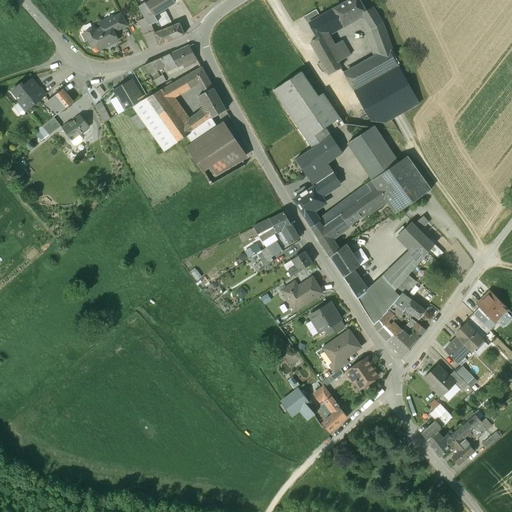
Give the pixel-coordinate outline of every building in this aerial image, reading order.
[(173,0),(153,0),(146,5),(145,3),(138,7),(145,18),(149,26),(151,25),(158,22),(155,17),(154,15),(175,2),(173,0)] [(358,0),(349,0),(334,9),(343,25),(344,26),(355,20),(354,18),(364,12),(365,11),(358,0)] [(372,7),(365,11),(364,12),(366,16),(364,17),(371,29),(381,55),(345,74),(371,121),(384,123),(391,120),(405,141),(416,136),(403,112),(419,103),(389,51),(391,48),(382,22),(372,7)] [(343,25),(334,9),(320,17),(316,10),(304,16),(317,38),(311,42),(329,75),(340,68),(337,63),(350,55),(342,41),(329,48),(322,36),(343,25)] [(165,12),(155,17),(158,22),(161,28),(171,22),(165,12)] [(111,17),(100,23),(102,28),(95,32),(93,29),(85,33),(92,48),(97,46),(99,50),(111,44),(110,42),(117,39),(113,32),(127,24),(122,14),(112,19),(111,17)] [(168,29),(155,34),(151,25),(149,26),(145,18),(137,21),(139,26),(140,25),(149,49),(171,40),(184,35),(180,23),(171,27),(170,25),(167,26),(168,29)] [(189,46),(175,52),(181,63),(195,57),(189,46)] [(175,52),(160,58),(165,67),(166,70),(181,63),(175,52)] [(165,67),(160,58),(144,66),(155,88),(165,83),(158,70),(165,67)] [(318,97),(301,73),(275,90),(314,148),(331,136),(325,128),(341,118),(323,93),(318,97)] [(225,109),(208,79),(198,84),(202,93),(198,95),(206,109),(211,119),(212,118),(225,109)] [(33,82),(31,81),(22,88),(21,87),(17,87),(14,89),(14,93),(19,100),(19,102),(25,110),(27,110),(46,95),(41,89),(38,91),(34,86),(35,85),(33,82)] [(142,100),(132,83),(116,92),(118,96),(126,110),(133,106),(142,100)] [(95,90),(100,96),(104,92),(100,87),(95,90)] [(73,102),(63,89),(46,102),(57,115),(73,102)] [(142,100),(133,106),(138,114),(147,126),(164,151),(176,143),(155,109),(168,102),(161,90),(142,100)] [(119,114),(126,110),(118,96),(111,100),(119,114)] [(110,119),(101,102),(95,106),(104,123),(110,119)] [(184,125),(168,102),(155,109),(176,143),(178,141),(190,133),(184,125)] [(206,109),(184,125),(190,133),(211,119),(206,109)] [(147,126),(138,114),(131,119),(140,131),(147,126)] [(80,116),(69,124),(69,123),(62,128),(70,138),(69,139),(71,141),(79,135),(89,127),(80,116)] [(61,126),(53,117),(42,126),(49,135),(49,136),(61,126)] [(190,133),(195,141),(217,126),(212,118),(211,119),(190,133)] [(195,141),(185,148),(203,172),(210,167),(216,175),(242,160),(219,125),(217,126),(195,141)] [(45,138),(49,135),(42,126),(39,129),(45,138)] [(350,146),(373,179),(400,161),(377,128),(350,146)] [(79,135),(71,141),(74,145),(76,145),(81,141),(81,138),(79,135)] [(298,166),(313,188),(333,175),(328,169),(346,157),(331,136),(314,148),(317,153),(298,166)] [(373,179),(371,180),(387,201),(396,214),(430,190),(407,156),(400,161),(373,179)] [(313,188),(295,200),(311,227),(319,223),(314,217),(317,215),(314,211),(320,207),(314,199),(339,183),(333,175),(313,188)] [(371,191),(358,200),(359,202),(322,228),(329,238),(366,212),(368,215),(387,201),(371,180),(366,184),(371,191)] [(290,225),(284,213),(269,220),(276,232),(286,247),(290,244),(299,239),(291,225),(290,225)] [(262,241),(276,232),(269,220),(264,222),(253,227),(262,241)] [(367,289),(357,298),(374,325),(385,313),(388,310),(393,304),(402,292),(405,295),(416,281),(408,275),(436,243),(412,220),(394,237),(406,249),(382,276),(367,289)] [(322,228),(319,223),(311,227),(330,256),(338,251),(322,228)] [(260,251),(256,254),(264,270),(274,264),(271,258),(284,251),(278,240),(260,251)] [(260,251),(256,245),(244,253),(248,259),(256,254),(260,251)] [(338,251),(330,256),(342,277),(353,269),(360,264),(345,245),(338,251)] [(312,264),(304,252),(292,260),(295,265),(287,270),(292,277),(312,264)] [(367,289),(353,269),(342,277),(357,298),(367,289)] [(312,278),(298,288),(294,283),(282,291),(287,299),(289,298),(296,309),(321,293),(312,278)] [(405,295),(402,292),(393,304),(398,307),(403,311),(402,312),(404,314),(406,317),(409,313),(419,319),(425,311),(405,295)] [(511,313),(490,292),(477,304),(498,325),(508,314),(509,316),(511,313)] [(330,303),(311,315),(310,318),(312,321),(315,321),(321,332),(325,330),(340,320),(341,320),(330,303)] [(403,311),(398,307),(395,311),(402,317),(404,314),(402,312),(403,311)] [(488,319),(478,309),(473,314),(483,324),(488,319)] [(388,310),(385,313),(394,323),(397,319),(388,310)] [(394,323),(385,313),(374,325),(378,332),(387,341),(392,335),(395,337),(402,331),(394,323)] [(483,324),(473,314),(468,319),(478,329),(483,324)] [(340,320),(325,330),(329,336),(344,327),(340,320)] [(483,340),(466,324),(455,335),(457,337),(470,350),(471,352),(483,340)] [(349,331),(325,347),(335,361),(336,362),(344,356),(348,353),(350,355),(360,348),(349,331)] [(409,339),(402,331),(395,337),(392,335),(387,341),(391,347),(392,347),(403,357),(417,341),(411,337),(409,339)] [(457,337),(444,350),(457,363),(470,350),(457,337)] [(344,356),(336,362),(335,361),(329,366),(334,373),(340,369),(349,363),(344,356)] [(367,358),(346,372),(353,383),(355,381),(361,389),(377,377),(374,372),(376,371),(367,358)] [(448,377),(437,365),(424,378),(442,396),(454,384),(455,383),(448,377)] [(334,373),(321,382),(324,387),(344,374),(340,369),(334,373)] [(454,384),(456,386),(463,380),(454,371),(448,377),(455,383),(454,384)] [(286,379),(295,391),(298,388),(301,387),(291,375),(286,379)] [(454,384),(442,396),(448,402),(460,390),(456,386),(454,384)] [(346,416),(324,387),(314,394),(319,401),(322,399),(325,402),(324,402),(334,414),(328,419),(324,425),(329,431),(346,416)] [(295,391),(281,402),(290,415),(299,408),(305,404),(308,401),(298,388),(295,391)] [(311,410),(305,404),(299,408),(307,420),(315,415),(311,410)] [(456,413),(465,424),(475,417),(466,405),(456,413)] [(433,413),(438,419),(446,411),(441,406),(433,413)] [(438,419),(422,434),(428,441),(436,433),(437,433),(452,417),(446,411),(438,419)] [(450,437),(444,443),(449,449),(462,438),(481,422),(476,416),(475,417),(465,424),(450,437)] [(495,442),(485,430),(476,438),(486,449),(495,442)] [(441,439),(436,433),(428,441),(440,457),(449,449),(444,443),(450,437),(447,434),(441,439)] [(474,452),(462,438),(452,447),(457,453),(452,458),(458,465),(474,452)]
